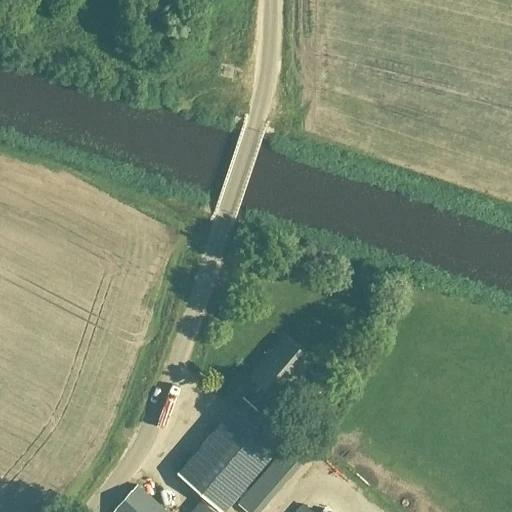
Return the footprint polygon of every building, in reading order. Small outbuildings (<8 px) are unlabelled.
[(229,388),(280,322),(267,313),(216,378),(229,388)] [(247,402),(248,404),(261,414),(273,399),(276,402),(309,362),(283,338),(248,378),(261,388),(247,402)] [(176,474),(220,511),(223,511),(287,438),(242,399),(176,474)] [(163,511),(136,487),(114,511),(163,511)] [(252,511),(261,511),(269,508),(259,491),(245,500),(252,511)] [(192,511),(212,511),(201,502),(192,511)]
